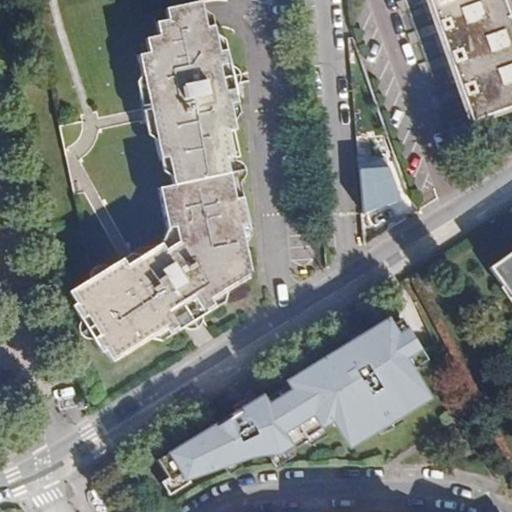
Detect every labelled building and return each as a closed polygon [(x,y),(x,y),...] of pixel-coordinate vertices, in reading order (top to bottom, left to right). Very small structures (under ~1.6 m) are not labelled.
[(174,27),(208,19),(204,0),(181,0),(169,3),(174,27)] [(511,0),(433,0),(474,115),(511,102),(511,0)] [(181,177),(236,166),(230,137),(243,134),(231,84),(225,58),(234,56),(228,29),(219,31),(216,17),(208,19),(174,27),(150,33),(153,48),(143,50),(151,84),(155,101),(161,99),(165,114),(158,115),(158,117),(166,152),(174,151),(181,177)] [(225,58),(231,84),(240,82),(234,56),(225,58)] [(152,113),(158,117),(158,115),(155,101),(151,84),(148,90),(152,113)] [(155,101),(158,115),(165,114),(161,99),(155,101)] [(359,163),(363,212),(401,196),(385,153),(359,163)] [(181,177),(166,181),(176,221),(183,220),(186,235),(171,243),(139,263),(134,256),(130,249),(76,283),(82,293),(79,296),(109,344),(112,342),(118,353),(173,320),(184,313),(179,303),(204,288),(210,298),(219,292),(243,278),(240,273),(258,262),(248,220),(255,218),(249,191),(243,193),(236,166),(181,177)] [(168,236),(134,256),(139,263),(171,243),(186,235),(183,220),(176,221),(168,236)] [(511,248),(479,272),(511,319),(511,248)] [(184,313),(173,320),(176,328),(223,298),(219,292),(210,298),(204,288),(179,303),(184,313)] [(390,326),(385,320),(277,386),(279,391),(258,404),(254,399),(145,466),(156,484),(149,488),(157,501),(178,488),(177,486),(214,473),(219,481),(231,473),(229,468),(242,464),(259,462),(267,473),(286,460),(284,456),(299,447),(302,452),(321,440),(317,433),(325,428),(342,455),(428,402),(409,372),(421,365),(399,321),(390,326)]
